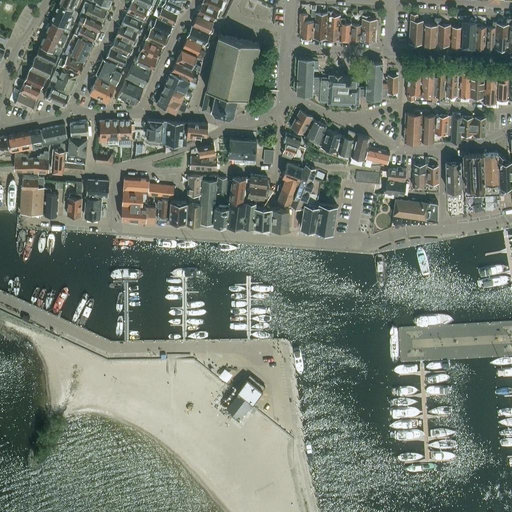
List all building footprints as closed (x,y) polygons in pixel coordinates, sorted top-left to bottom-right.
[(59,0),(58,3),(73,9),(76,0),(59,0)] [(96,0),(95,4),(107,9),(111,0),(96,0)] [(132,0),(151,9),(152,6),(150,5),(152,0),(132,0)] [(160,0),(158,5),(161,7),(163,8),(163,7),(177,14),(177,12),(182,1),(179,0),(163,0),(163,1),(161,0),(160,0)] [(202,0),(201,3),(217,10),(218,10),(222,1),(222,0),(202,0)] [(85,1),(80,12),(102,21),(106,12),(106,11),(88,2),(85,1)] [(126,11),(144,20),(145,20),(147,15),(145,14),(147,8),(131,1),(126,11)] [(58,3),(50,20),(65,27),(65,26),(70,28),(77,13),(77,11),(73,9),(58,3)] [(218,10),(217,10),(216,10),(201,4),(197,13),(205,17),(204,18),(210,20),(211,19),(213,20),(218,10)] [(157,5),(155,9),(159,11),(158,15),(157,16),(173,23),(177,14),(163,7),(163,8),(161,7),(158,5),(157,5)] [(327,11),(327,13),(326,26),(339,27),(340,15),(332,14),(332,11),(327,11)] [(315,12),(315,17),(313,38),(325,38),(326,26),(327,13),(315,12)] [(204,18),(205,17),(197,13),(192,24),(211,32),(213,28),(210,27),(213,22),(210,21),(211,19),(210,20),(204,18)] [(312,38),(313,21),(306,20),(306,13),(300,13),(299,27),(300,27),(299,37),(312,38)] [(421,32),(422,23),(422,20),(416,20),(417,14),(410,13),(409,43),(410,43),(411,44),(412,44),(414,42),(416,42),(418,44),(419,44),(420,43),(422,43),(423,32),(421,32)] [(144,22),(142,21),(141,22),(125,14),(120,25),(136,32),(139,33),(140,30),(138,29),(139,27),(141,28),(144,22)] [(85,16),(82,15),(78,22),(79,22),(79,23),(97,31),(101,22),(86,15),(85,16)] [(362,15),(361,27),(376,28),(376,18),(369,18),(369,15),(362,15)] [(462,19),(461,30),(462,30),(461,45),(463,46),(464,47),(465,47),(466,46),(469,46),(469,47),(471,47),(472,46),(473,46),(475,20),(468,19),(469,16),(462,16),(462,19)] [(339,39),(349,40),(351,23),(344,22),(345,18),(340,17),(339,39)] [(148,27),(167,36),(171,25),(155,18),(154,21),(150,20),(148,25),(148,26),(149,26),(148,27)] [(434,24),(422,23),(421,32),(423,32),(422,43),(429,44),(431,45),(433,44),(435,44),(436,31),(437,18),(434,18),(434,24)] [(437,18),(436,31),(438,31),(437,44),(448,45),(449,24),(440,24),(441,18),(437,18)] [(451,25),(450,35),(461,36),(461,30),(462,19),(459,19),(459,26),(451,25)] [(50,20),(45,33),(61,40),(60,40),(64,42),(65,42),(68,36),(61,33),(63,30),(69,33),(70,29),(70,28),(65,26),(65,27),(50,20)] [(496,24),(496,22),(492,21),(492,26),(486,26),(485,47),(495,47),(495,34),(496,24)] [(474,46),(484,47),(485,26),(480,25),(480,23),(475,23),(475,25),(476,25),(474,46)] [(78,24),(74,33),(77,34),(92,42),(97,32),(78,24)] [(350,40),(360,40),(361,24),(351,24),(350,40)] [(496,24),(495,34),(507,35),(508,24),(506,24),(496,24)] [(115,36),(134,45),(137,39),(135,38),(137,33),(120,26),(115,36)] [(205,42),(209,34),(191,26),(186,36),(204,44),(204,45),(207,47),(209,42),(206,41),(205,42)] [(339,27),(326,26),(325,38),(338,39),(339,27)] [(167,36),(148,27),(147,27),(150,28),(148,32),(146,31),(143,38),(145,39),(162,47),(167,36)] [(376,28),(361,27),(361,40),(375,41),(376,28)] [(45,33),(39,45),(53,51),(53,52),(57,54),(59,54),(64,42),(60,40),(61,40),(45,33)] [(74,42),(68,54),(75,58),(83,61),(92,42),(77,35),(77,34),(74,33),(70,40),(74,42)] [(205,89),(206,89),(205,92),(201,110),(210,112),(209,112),(231,117),(232,117),(234,111),(236,101),(237,95),(244,97),(246,98),(247,96),(246,96),(248,89),(249,87),(248,87),(250,80),(251,78),(250,78),(252,71),(253,69),(252,69),(254,62),(255,60),(254,60),(256,53),(257,51),(256,51),(258,44),(259,42),(257,42),(219,34),(217,33),(217,35),(217,36),(216,43),(215,42),(215,44),(215,45),(214,51),(213,51),(213,53),(212,60),(211,60),(211,62),(210,69),(209,69),(209,71),(208,78),(207,80),(206,87),(205,89)] [(507,35),(495,34),(495,47),(507,48),(507,35)] [(461,36),(450,35),(449,45),(460,45),(461,36)] [(115,36),(110,48),(129,56),(131,50),(129,49),(131,45),(134,46),(134,45),(115,36)] [(186,37),(181,48),(202,57),(204,52),(199,50),(201,46),(202,44),(186,37)] [(140,44),(138,49),(138,50),(140,50),(157,58),(161,47),(145,40),(145,39),(143,38),(142,40),(144,41),(143,43),(142,45),(140,44)] [(39,46),(35,55),(53,64),(57,54),(53,52),(39,46)] [(105,58),(123,67),(126,62),(124,61),(126,57),(128,58),(129,56),(110,48),(105,58)] [(179,53),(176,60),(187,65),(196,69),(199,70),(200,65),(194,62),(197,55),(181,49),(180,50),(179,50),(178,52),(179,53)] [(140,50),(138,50),(137,52),(139,52),(138,55),(137,57),(135,56),(132,61),(133,61),(135,62),(151,69),(156,59),(139,51),(140,50)] [(63,51),(57,63),(78,73),(83,62),(75,59),(75,58),(68,54),(65,53),(66,52),(65,52),(63,51)] [(29,69),(40,74),(47,77),(53,64),(35,55),(29,69)] [(97,76),(115,84),(118,77),(123,67),(105,58),(105,59),(97,75),(97,76)] [(298,58),(296,93),(311,94),(311,93),(318,93),(317,99),(319,100),(327,101),(327,102),(350,103),(351,106),(354,106),(355,104),(358,104),(358,95),(365,95),(365,96),(380,97),(380,96),(385,96),(386,94),(387,92),(387,88),(387,84),(381,83),(382,62),(367,62),(367,63),(363,63),(362,70),(366,70),(365,87),(359,86),(357,86),(358,79),(356,77),(350,77),(350,75),(348,75),(346,75),(329,74),(328,74),(328,77),(320,77),(312,77),(312,67),(317,67),(317,64),(317,60),(313,60),(313,59),(298,58)] [(187,65),(176,60),(171,71),(175,72),(174,74),(178,76),(179,74),(182,76),(187,65)] [(125,77),(126,77),(144,85),(151,70),(133,62),(125,77)] [(187,65),(182,76),(182,77),(196,84),(197,78),(193,76),(196,69),(187,65)] [(55,69),(53,74),(73,84),(78,74),(63,67),(60,72),(55,69)] [(408,68),(407,93),(407,99),(414,99),(414,93),(426,94),(425,100),(432,100),(432,101),(432,94),(433,82),(433,77),(434,71),(434,70),(408,68)] [(28,70),(23,81),(40,88),(43,82),(45,81),(47,77),(40,74),(39,75),(28,70)] [(175,72),(171,71),(171,72),(170,72),(165,83),(184,91),(187,85),(194,88),(196,84),(182,77),(182,76),(179,74),(178,76),(174,74),(175,72)] [(432,94),(432,101),(436,101),(436,100),(438,98),(438,94),(444,95),(445,71),(435,71),(434,71),(433,77),(433,82),(432,94)] [(444,95),(444,101),(449,101),(449,95),(456,95),(457,72),(445,71),(444,95)] [(457,72),(456,95),(459,95),(469,96),(470,85),(470,75),(470,71),(458,71),(457,72)] [(470,85),(469,96),(480,96),(482,96),(483,85),(483,83),(483,74),(483,72),(475,71),(470,71),(470,75),(470,85)] [(385,76),(385,80),(387,80),(387,81),(387,83),(387,84),(387,88),(387,92),(397,92),(398,75),(398,72),(396,72),(396,75),(387,75),(387,77),(385,76)] [(483,85),(482,96),(483,97),(483,99),(483,101),(495,102),(495,98),(496,73),(483,72),(483,74),(483,83),(483,85)] [(496,80),(496,98),(497,98),(501,99),(503,98),(507,98),(508,83),(508,73),(503,73),(503,81),(498,80),(496,80)] [(73,84),(53,74),(50,80),(56,82),(54,87),(69,93),(73,84)] [(89,94),(107,102),(115,85),(97,77),(89,94)] [(144,85),(126,77),(124,80),(117,95),(135,104),(144,85)] [(19,90),(18,92),(35,99),(38,93),(41,92),(42,89),(40,88),(23,81),(19,90)] [(165,83),(161,93),(180,101),(181,98),(185,99),(188,100),(191,94),(184,91),(165,83)] [(48,85),(43,96),(46,97),(63,105),(68,94),(48,85)] [(35,99),(18,92),(13,103),(30,111),(33,105),(35,106),(37,100),(35,99)] [(180,101),(161,93),(156,104),(175,112),(177,107),(184,110),(185,106),(179,103),(180,101)] [(312,116),(300,109),(291,126),(303,133),(312,116)] [(421,127),(422,110),(414,110),(413,113),(405,112),(403,140),(420,141),(420,140),(421,127)] [(429,111),(422,110),(421,127),(420,140),(433,141),(434,114),(428,114),(429,111)] [(452,115),(451,134),(450,140),(459,141),(460,133),(461,116),(459,115),(459,112),(452,112),(451,115),(452,115)] [(452,115),(451,115),(448,115),(435,114),(434,133),(447,134),(451,134),(452,115)] [(470,117),(461,116),(460,133),(471,134),(471,133),(473,133),(474,123),(470,122),(470,117)] [(472,117),(470,117),(470,122),(474,123),(473,133),(473,135),(484,136),(484,135),(485,117),(474,116),(474,118),(472,118),(472,117)] [(303,133),(320,143),(326,125),(312,117),(303,133)] [(118,137),(118,119),(99,120),(99,139),(118,139),(118,137)] [(130,119),(118,119),(118,137),(118,139),(118,145),(131,145),(130,130),(130,124),(130,119)] [(135,123),(133,140),(141,141),(143,141),(144,128),(147,129),(146,137),(160,138),(160,141),(165,142),(165,134),(167,120),(147,119),(147,126),(145,125),(145,123),(135,123)] [(165,142),(164,151),(176,147),(176,143),(185,144),(186,138),(185,138),(186,136),(187,122),(183,122),(167,120),(165,134),(165,142)] [(87,121),(69,123),(71,135),(91,133),(90,125),(87,125),(87,121)] [(187,122),(186,136),(201,137),(201,134),(206,134),(207,123),(187,121),(187,122)] [(64,124),(39,129),(42,144),(60,140),(66,136),(64,124)] [(39,129),(29,131),(32,146),(42,144),(39,129)] [(332,151),(333,150),(338,151),(339,145),(340,141),(339,141),(341,134),(326,129),(320,145),(328,148),(328,150),(332,151)] [(339,145),(338,151),(349,154),(354,132),(348,130),(346,136),(342,135),(340,141),(339,145)] [(29,131),(18,133),(21,148),(32,146),(29,131)] [(298,145),(300,137),(285,132),(283,140),(297,145),(298,145)] [(18,133),(6,135),(9,150),(10,150),(21,148),(18,133)] [(355,138),(351,155),(363,158),(369,136),(356,133),(355,138)] [(5,135),(0,135),(0,148),(4,148),(5,150),(9,150),(6,135),(5,135)] [(64,150),(63,159),(84,160),(85,151),(86,135),(70,135),(68,138),(67,150),(64,150)] [(241,159),(242,138),(229,137),(228,153),(234,154),(234,159),(241,159)] [(242,138),(241,159),(248,160),(254,160),(254,155),(255,149),(255,139),(242,138)] [(286,141),(281,154),(290,157),(291,154),(294,155),(296,148),(297,145),(286,141)] [(63,159),(64,150),(65,143),(59,143),(59,147),(57,147),(57,149),(52,149),(51,169),(62,170),(63,159)] [(199,146),(198,146),(198,147),(199,155),(206,154),(207,156),(215,155),(214,153),(213,144),(199,146)] [(389,152),(367,146),(364,158),(387,163),(389,152)] [(263,162),(272,162),(273,150),(264,150),(263,162)] [(36,158),(31,157),(31,169),(47,169),(48,151),(43,151),(43,154),(39,154),(39,155),(37,155),(36,158)] [(112,152),(96,151),(95,162),(111,164),(112,152)] [(499,193),(498,177),(498,152),(483,153),(484,178),(484,182),(484,193),(499,193)] [(504,156),(498,152),(500,193),(506,192),(505,184),(511,184),(511,160),(505,160),(504,156)] [(31,169),(31,157),(27,157),(27,153),(14,153),(14,162),(14,165),(14,168),(31,169)] [(484,193),(484,182),(484,178),(483,153),(462,154),(463,173),(463,183),(463,185),(464,185),(464,194),(473,194),(484,193)] [(190,155),(189,167),(209,169),(216,168),(216,164),(216,156),(207,156),(190,155)] [(63,159),(62,170),(83,172),(84,161),(63,159)] [(460,160),(446,160),(445,160),(446,188),(447,188),(460,187),(460,185),(463,185),(463,183),(463,173),(460,173),(460,160)] [(277,199),(289,204),(303,167),(287,161),(282,176),(285,178),(277,199)] [(304,203),(313,181),(310,180),(315,168),(305,165),(290,204),(300,208),(300,207),(302,207),(303,205),(301,204),(302,202),(304,203)] [(438,165),(428,165),(427,165),(426,182),(427,182),(438,182),(438,165)] [(388,169),(387,178),(404,181),(405,168),(397,167),(397,169),(388,169)] [(356,171),(355,181),(379,183),(380,173),(356,171)] [(413,174),(413,186),(414,186),(414,188),(420,188),(420,186),(424,186),(425,171),(413,171),(413,174)] [(187,192),(187,193),(189,193),(201,194),(202,179),(202,175),(188,174),(187,192)] [(250,174),(249,178),(248,183),(265,186),(267,176),(250,174)] [(22,175),(21,185),(43,186),(43,181),(43,176),(38,176),(22,175)] [(232,175),(231,181),(230,194),(228,207),(226,224),(242,225),(247,195),(248,183),(249,178),(232,175)] [(147,178),(124,176),(123,189),(121,203),(146,205),(147,194),(148,183),(149,178),(147,178)] [(230,194),(231,181),(226,180),(226,178),(217,177),(216,190),(225,191),(225,193),(230,194)] [(404,181),(387,178),(387,177),(384,191),(397,193),(402,194),(405,181),(404,181)] [(85,197),(101,198),(101,197),(100,197),(100,195),(107,196),(108,180),(87,179),(85,194),(87,194),(86,196),(85,196),(85,197)] [(202,179),(201,194),(199,222),(213,223),(214,206),(216,180),(202,179)] [(313,181),(304,203),(300,227),(332,232),(336,204),(317,201),(318,195),(320,180),(313,179),(313,181)] [(68,204),(67,215),(80,215),(81,193),(82,182),(76,181),(75,193),(69,192),(68,196),(68,204)] [(168,197),(172,197),(174,186),(148,183),(147,194),(149,195),(160,196),(168,197)] [(255,196),(267,198),(267,194),(267,193),(264,193),(265,188),(265,186),(248,183),(247,195),(255,196)] [(20,211),(41,213),(43,187),(43,186),(21,185),(20,211)] [(56,214),(57,193),(50,193),(50,188),(43,187),(41,213),(56,214)] [(199,222),(201,194),(189,193),(186,221),(199,222)] [(255,196),(247,195),(242,225),(252,225),(253,210),(254,210),(255,205),(254,205),(255,196)] [(101,198),(85,197),(84,216),(99,217),(101,198)] [(425,217),(426,207),(427,201),(395,197),(395,199),(393,213),(425,217)] [(157,214),(157,219),(168,219),(169,203),(170,199),(167,199),(159,199),(157,199),(157,206),(158,206),(158,214),(157,214)] [(170,199),(169,203),(168,219),(185,221),(186,201),(170,199)] [(426,207),(425,217),(427,218),(428,218),(434,219),(436,219),(438,202),(427,200),(427,201),(426,207)] [(146,205),(121,203),(120,218),(145,220),(146,205)] [(148,205),(146,205),(145,220),(154,221),(155,205),(148,205)] [(266,206),(255,205),(254,210),(253,210),(252,225),(270,227),(272,208),(272,207),(268,207),(266,206)] [(214,206),(213,223),(226,224),(228,207),(214,206)] [(289,209),(272,208),(270,227),(288,228),(289,209)] [(265,387),(249,374),(245,379),(237,390),(252,402),(257,397),(265,387)] [(239,418),(244,413),(228,400),(224,406),(239,418)]
